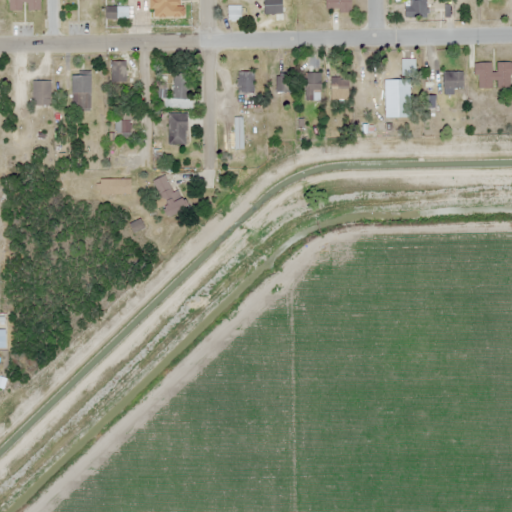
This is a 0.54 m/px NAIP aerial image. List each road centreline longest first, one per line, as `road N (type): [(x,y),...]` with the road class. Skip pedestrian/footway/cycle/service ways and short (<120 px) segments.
road 1 (residential): [(511,35),(0,45)]
road 2 (residential): [(208,164),(205,0)]
